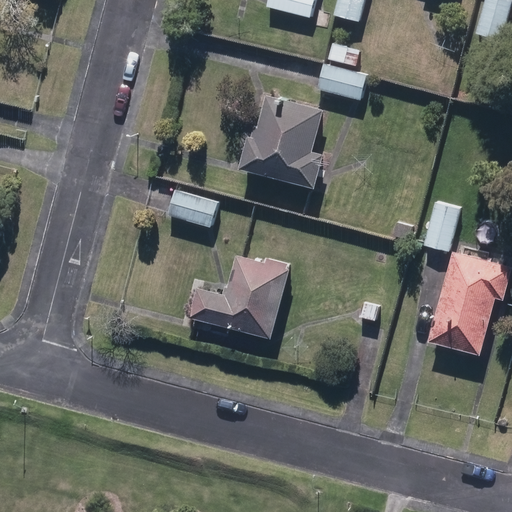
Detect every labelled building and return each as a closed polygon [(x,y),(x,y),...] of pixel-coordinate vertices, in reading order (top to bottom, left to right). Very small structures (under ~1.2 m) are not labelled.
[(270,0),(268,10),(309,20),(313,0),(270,0)] [(337,0),(333,18),(357,24),(363,0),(337,0)] [(482,0),(473,36),(501,43),(511,0),(482,0)] [(327,61),(355,68),(359,54),(332,45),(327,61)] [(316,91),(360,102),(363,93),(378,97),(381,83),(366,79),(366,77),(322,66),(320,77),(316,91)] [(239,173),(314,192),(322,158),(311,155),(322,113),(265,99),(256,132),(253,132),(251,141),(247,140),(239,173)] [(166,217),(210,230),(217,204),(174,192),(171,203),(166,217)] [(435,251),(447,254),(458,211),(434,205),(425,243),(423,248),(435,251)] [(392,239),(408,243),(412,229),(395,225),(392,239)] [(427,342),(478,356),(493,298),(501,301),(509,268),(450,253),(427,342)] [(190,321),(271,342),(288,274),(286,273),(287,268),(265,263),(264,267),(235,260),(224,300),(197,293),(190,321)] [(362,304),(358,320),(373,324),(383,326),(387,310),(362,304)]
